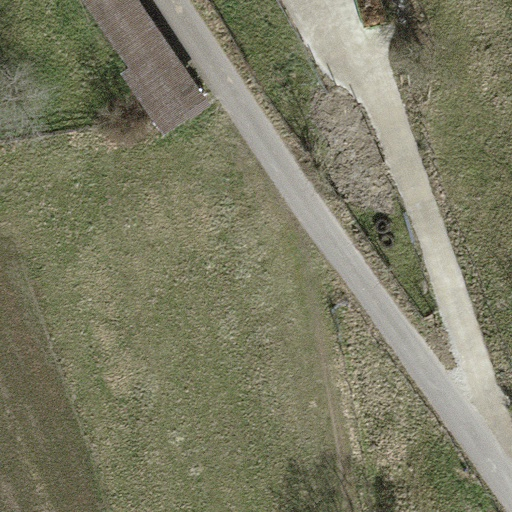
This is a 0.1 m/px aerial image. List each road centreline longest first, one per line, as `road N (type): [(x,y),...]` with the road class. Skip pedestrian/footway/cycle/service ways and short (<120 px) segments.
road 1 (track): [(172,0),(511,486)]
road 2 (track): [(511,476),(346,0)]
road 3 (track): [(358,511),(304,189)]
